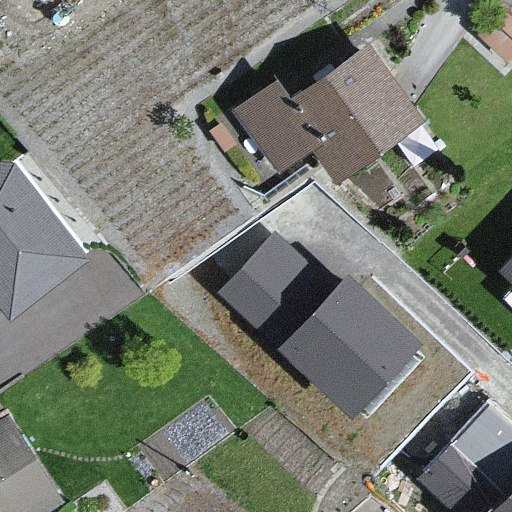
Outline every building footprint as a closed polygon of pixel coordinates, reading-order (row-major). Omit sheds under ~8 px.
[(369,51),(297,98),(284,77),(229,112),(269,174),(321,140),(344,175),(418,127),(369,51)] [(0,298),(13,314),(85,252),(13,157),(0,155),(0,298)] [(282,209),(216,278),(356,409),(422,340),(282,209)] [(511,247),(496,265),(511,279),(511,247)] [(0,511),(35,511),(60,496),(4,413),(0,416),(0,511)] [(511,511),(511,483),(484,511),(511,511)]
